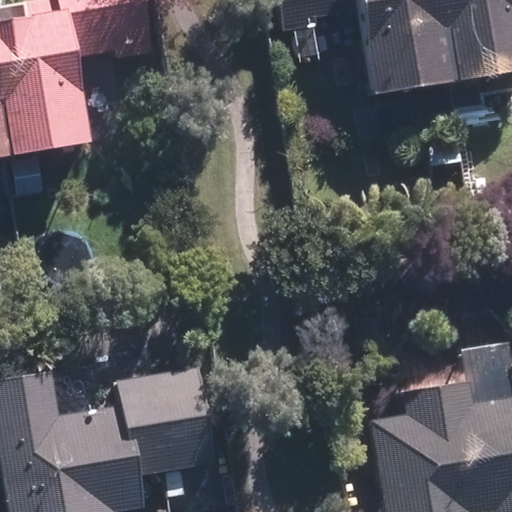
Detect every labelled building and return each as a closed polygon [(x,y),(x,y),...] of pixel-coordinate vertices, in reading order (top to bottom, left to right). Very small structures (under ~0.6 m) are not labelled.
[(52,0),(54,9),(0,17),(0,155),(88,141),(75,61),(147,48),(138,0),(52,0)] [(511,0),(275,0),(280,28),(353,16),(365,91),(511,67),(511,0)] [(453,113),(417,118),(424,168),(460,162),(453,113)] [(115,380),(119,402),(55,413),(47,367),(0,375),(0,471),(6,511),(86,511),(149,501),(143,469),(211,458),(195,366),(115,380)] [(511,511),(511,393),(369,417),(384,511),(511,511)]
